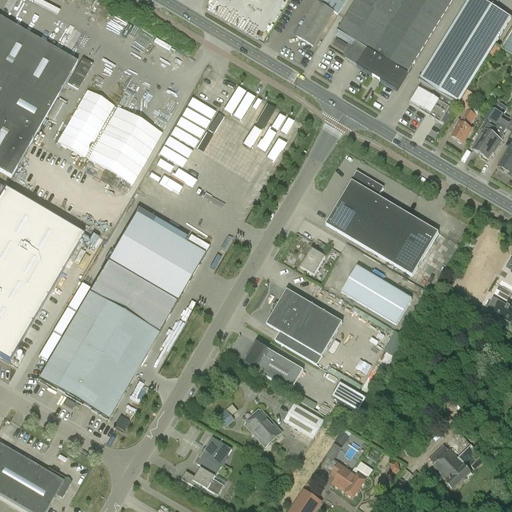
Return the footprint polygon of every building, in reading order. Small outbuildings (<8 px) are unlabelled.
[(332,0),(318,0),(316,3),(296,38),(314,48),(334,14),(338,16),(344,7),(332,0)] [(357,0),(337,33),(356,44),(346,61),(354,66),(355,66),(397,92),(407,76),(454,0),(357,0)] [(468,91),(511,19),(480,0),(468,0),(418,82),(423,86),(457,106),(458,107),(468,91)] [(0,172),(11,179),(77,64),(0,19),(0,172)] [(511,56),(511,31),(501,50),(511,56)] [(343,54),(348,47),(337,40),(333,47),(343,54)] [(410,104),(421,111),(420,112),(440,124),(441,122),(446,125),(457,106),(423,86),(420,91),(419,90),(410,104)] [(136,187),(162,130),(115,109),(117,106),(84,91),(59,147),(87,160),(86,163),(136,187)] [(466,112),(459,124),(458,123),(453,130),(455,131),(450,138),(463,146),(472,132),(469,130),(477,117),(480,112),(467,104),(473,95),(468,91),(458,107),(466,112)] [(287,153),(301,124),(270,109),(259,132),(256,130),(269,106),(251,97),(229,141),(235,144),(233,149),(253,159),(253,160),(263,165),(267,156),(270,158),(275,147),(287,153)] [(472,152),(479,156),(504,117),(508,110),(495,102),(491,109),(496,112),(483,132),(476,143),(477,144),(472,152)] [(213,127),(217,119),(193,106),(189,115),(213,127)] [(511,122),(504,117),(479,156),(488,162),(492,155),(493,156),(501,143),(501,142),(499,141),(511,122)] [(175,138),(173,136),(163,157),(195,173),(198,165),(194,163),(205,141),(180,129),(175,138)] [(511,144),(497,168),(511,177),(511,144)] [(274,148),(263,175),(273,179),(284,152),(274,148)] [(156,166),(176,177),(181,168),(161,157),(156,166)] [(245,192),(259,168),(251,163),(236,187),(245,192)] [(151,179),(172,189),(177,179),(155,169),(151,179)] [(359,175),(355,177),(326,226),(385,261),(411,218),(378,198),(383,189),(359,175)] [(0,358),(9,364),(83,238),(0,188),(0,358)] [(411,218),(385,261),(412,278),(438,234),(411,218)] [(97,279),(164,320),(191,271),(123,230),(97,279)] [(304,261),(305,262),(300,269),(314,278),(325,259),(311,250),(307,258),(306,258),(305,258),(303,260),(304,261)] [(396,327),(412,300),(357,267),(341,294),(396,327)] [(321,359),(342,324),(286,292),(266,326),(321,359)] [(89,294),(38,381),(108,422),(159,335),(89,294)] [(510,325),(511,321),(511,310),(494,300),(488,312),(510,325)] [(178,319),(167,339),(175,343),(186,323),(178,319)] [(396,333),(368,382),(376,387),(405,338),(396,333)] [(161,366),(172,346),(163,341),(152,361),(161,366)] [(303,372),(268,351),(257,345),(244,365),(255,372),(255,373),(290,393),(303,372)] [(340,385),(332,399),(358,415),(367,401),(340,385)] [(222,408),(225,412),(216,419),(225,430),(234,422),(230,416),(237,411),(230,402),(222,408)] [(294,405),(284,423),(313,440),(323,422),(294,405)] [(244,427),(265,450),(282,434),(262,411),(244,427)] [(343,448),(349,439),(349,438),(351,435),(345,432),(344,435),(341,433),(335,443),(343,448)] [(197,466),(201,468),(195,479),(186,473),(181,481),(200,492),(202,489),(218,498),(224,487),(214,481),(216,477),(232,451),(212,439),(197,466)] [(48,469),(46,473),(0,446),(0,497),(25,511),(46,511),(56,496),(62,500),(71,483),(70,482),(70,481),(67,479),(66,479),(65,480),(48,469)] [(471,447),(458,459),(450,450),(432,467),(447,483),(445,485),(452,492),(471,474),(468,471),(471,468),(474,472),(484,462),(481,459),(481,458),(471,447)] [(397,463),(389,465),(392,475),(400,473),(397,463)] [(351,473),(343,468),(338,465),(331,476),(336,480),(331,486),(345,495),(344,496),(353,501),(366,483),(364,481),(367,477),(354,469),(351,473)] [(501,487),(473,511),(480,511),(507,487),(498,477),(495,480),(501,487)] [(226,486),(227,482),(218,478),(216,481),(226,486)] [(315,511),(321,504),(304,492),(290,511),(315,511)]
